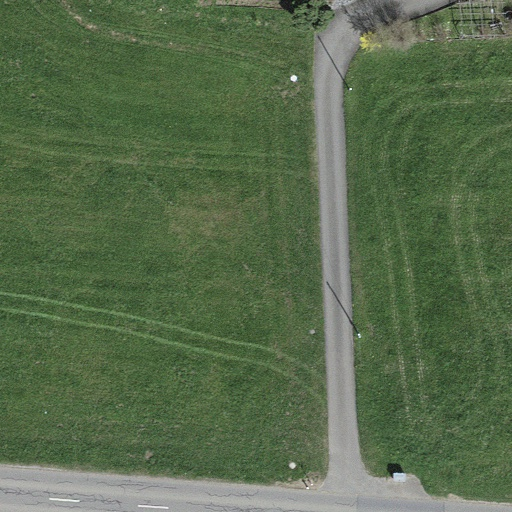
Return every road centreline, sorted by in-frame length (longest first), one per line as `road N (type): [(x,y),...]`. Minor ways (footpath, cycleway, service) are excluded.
road 1 (track): [(408,0),(343,34),(333,67),(342,511)]
road 2 (tertiary): [(0,496),(206,511)]
